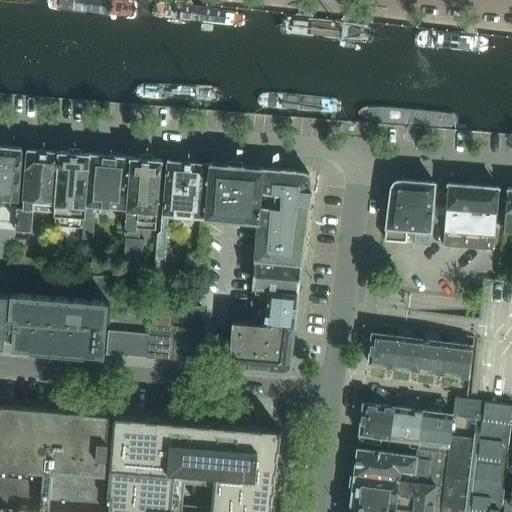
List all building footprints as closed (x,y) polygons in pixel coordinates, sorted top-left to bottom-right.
[(0,0),(0,8),(28,11),(29,0),(0,0)] [(113,0),(58,0),(57,14),(117,21),(119,1),(113,0)] [(146,24),(206,30),(208,10),(149,4),(146,24)] [(278,38),(338,44),(340,24),(280,18),(278,38)] [(413,51),(473,58),(475,38),(415,32),(413,51)] [(473,58),(511,62),(511,42),(475,38),(473,58)] [(0,89),(29,92),(30,72),(0,69),(0,89)] [(71,95),(131,100),(132,80),(72,75),(71,95)] [(155,102),(214,107),(216,87),(156,82),(155,102)] [(283,113),(343,117),(345,98),(285,93),(283,113)] [(367,119),(427,124),(428,104),(369,100),(367,119)] [(0,239),(15,241),(15,229),(18,198),(19,198),(21,158),(22,148),(19,147),(8,146),(8,147),(0,145),(0,197),(10,198),(9,207),(2,207),(0,229),(0,239)] [(24,199),(19,198),(18,198),(15,229),(31,230),(33,210),(54,212),(59,151),(58,151),(50,150),(48,150),(40,149),(28,148),(28,149),(27,154),(27,159),(24,199)] [(85,218),(90,154),(59,151),(54,212),(55,212),(55,216),(83,218),(85,218)] [(90,153),(90,154),(85,218),(83,218),(82,240),(94,241),(97,211),(105,212),(106,207),(127,208),(131,167),(131,157),(129,157),(92,154),(90,153)] [(157,212),(161,169),(162,159),(132,157),(131,167),(127,208),(126,228),(137,229),(138,219),(159,221),(159,212),(157,212)] [(158,234),(154,280),(164,280),(169,215),(205,218),(209,173),(210,163),(209,163),(207,163),(170,160),(168,160),(167,170),(161,230),(158,234)] [(205,218),(206,218),(256,223),(259,224),(265,168),(263,168),(263,167),(260,167),(244,166),(244,165),(240,165),(240,166),(241,166),(241,171),(231,170),(232,165),(233,165),(233,164),(229,164),(229,165),(213,163),(210,163),(209,173),(205,218)] [(256,223),(254,260),(302,263),(304,247),(305,247),(305,245),(303,244),(304,236),(306,236),(307,233),(306,233),(310,203),(310,204),(311,201),(310,200),(311,192),(312,192),(312,189),(311,189),(313,180),(312,180),(312,179),(312,178),(312,177),(312,176),(311,176),(311,175),(311,174),(310,174),(310,173),(309,173),(308,173),(308,172),(307,172),(306,172),(305,172),(305,171),(296,170),(293,169),(293,170),(292,170),(286,170),(286,169),(285,169),(282,168),(282,169),(265,168),(259,224),(256,223)] [(387,224),(386,238),(407,241),(407,239),(415,240),(415,244),(416,244),(431,245),(431,240),(432,230),(431,230),(432,220),(432,214),(433,205),(434,182),(435,182),(432,181),(432,182),(415,180),(413,180),(401,179),(400,179),(399,179),(398,179),(397,179),(397,180),(396,180),(395,180),(395,181),(394,181),(394,182),(393,182),(393,183),(393,184),(392,185),(392,186),(390,198),(390,200),(388,222),(387,222),(387,224)] [(432,214),(446,215),(444,245),(494,249),(499,187),(497,186),(497,187),(479,185),(469,184),(469,185),(451,183),(449,183),(447,206),(433,205),(432,214)] [(302,263),(254,260),(252,288),(268,289),(298,292),(302,263)] [(10,271),(0,270),(0,344),(4,345),(4,343),(10,271)] [(32,349),(87,354),(87,353),(106,354),(107,354),(109,329),(113,276),(93,275),(91,298),(13,291),(11,316),(17,317),(14,344),(14,346),(32,348),(32,349)] [(479,326),(472,395),(511,399),(511,281),(483,279),(481,299),(481,308),(479,326)] [(174,302),(175,291),(153,289),(147,357),(172,359),(175,325),(172,325),(174,302)] [(268,289),(264,317),(264,324),(294,326),(298,292),(268,289)] [(174,302),(172,325),(175,325),(201,328),(203,305),(174,302)] [(251,323),(243,322),(233,321),(229,364),(285,369),(289,365),(294,326),(264,324),(251,323)] [(199,362),(202,328),(175,325),(172,359),(199,362)] [(107,354),(147,357),(149,332),(109,329),(107,354)] [(395,366),(399,335),(373,332),(369,363),(395,366)] [(399,335),(395,366),(419,369),(423,339),(399,335)] [(423,339),(419,369),(444,372),(448,342),(423,339)] [(448,342),(444,372),(469,376),(473,345),(448,342)] [(455,401),(454,414),(483,418),(486,400),(466,398),(456,396),(455,401)] [(499,511),(500,508),(502,505),(506,476),(509,452),(511,431),(511,403),(486,400),(483,418),(480,439),(470,511),(499,511)] [(390,438),(394,406),(364,402),(360,434),(390,438)] [(0,505),(19,507),(83,511),(102,511),(110,414),(86,412),(86,411),(84,411),(84,412),(81,411),(79,411),(74,411),(74,410),(70,410),(70,411),(59,410),(59,409),(57,409),(47,409),(47,408),(42,408),(39,408),(39,407),(37,407),(37,408),(32,407),(28,407),(18,406),(15,405),(15,406),(4,405),(2,404),(2,405),(0,404),(0,505)] [(420,442),(424,410),(394,406),(390,438),(419,442),(420,442)] [(451,435),(453,417),(452,417),(453,414),(424,410),(420,442),(450,446),(451,435)] [(270,511),(279,447),(281,432),(277,431),(277,428),(114,414),(107,500),(110,500),(108,511),(270,511)] [(470,511),(480,439),(451,435),(450,446),(445,485),(441,511),(470,511)] [(356,470),(355,473),(365,475),(437,484),(445,485),(450,446),(420,442),(419,442),(418,448),(417,448),(416,454),(375,448),(375,443),(360,441),(359,447),(358,447),(358,451),(356,470)] [(433,511),(437,484),(365,475),(355,474),(354,485),(355,486),(353,497),(353,499),(352,499),(352,502),(397,508),(424,511),(433,511)] [(424,511),(352,502),(351,502),(351,503),(351,506),(352,506),(351,511),(424,511)]
